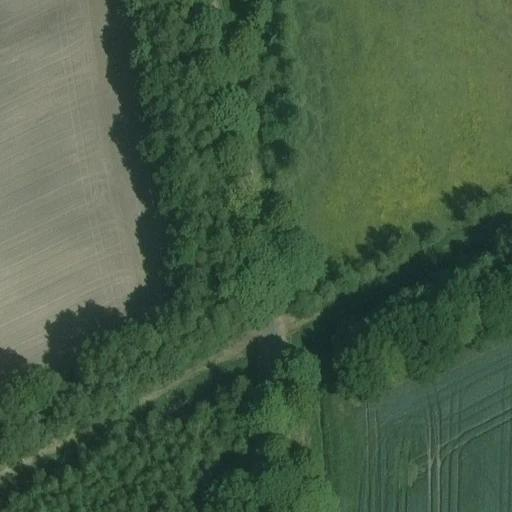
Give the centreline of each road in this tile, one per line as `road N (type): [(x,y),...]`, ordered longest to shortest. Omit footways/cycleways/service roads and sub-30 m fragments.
road 1 (track): [(511,210),(0,472)]
road 2 (unclassified): [(214,0),(273,335),(280,511)]
